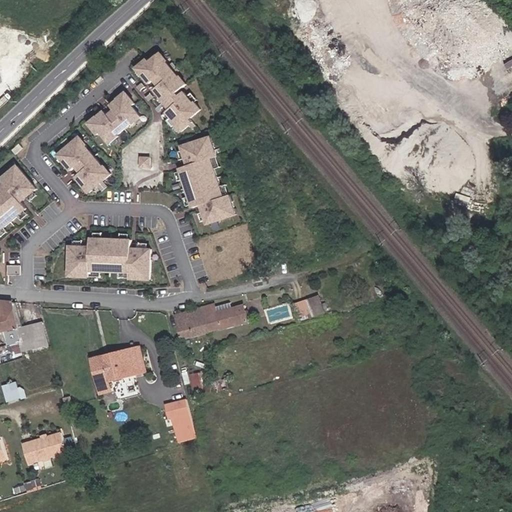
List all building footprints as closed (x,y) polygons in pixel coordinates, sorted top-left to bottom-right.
[(191,119),(201,110),(195,102),(194,103),(184,91),(179,96),(177,93),(188,84),(181,76),(180,77),(168,62),(169,61),(162,53),(151,61),(149,58),(137,68),(144,77),(145,77),(151,84),(157,79),(162,85),(156,90),(162,97),(161,97),(167,105),(165,108),(172,117),(177,123),(176,124),(182,132),(194,122),(191,119)] [(141,91),(146,87),(143,83),(138,87),(141,91)] [(111,143),(142,117),(133,106),(136,104),(127,92),(118,99),(119,100),(112,106),(117,112),(111,117),(106,111),(99,117),(98,116),(89,123),(99,135),(102,132),(111,143)] [(150,101),(155,97),(151,93),(146,97),(150,101)] [(176,124),(177,123),(172,117),(168,120),(173,126),(176,124)] [(104,181),(112,174),(105,166),(104,166),(87,146),(88,145),(81,137),(73,144),(67,148),(59,155),(65,163),(66,162),(72,170),(78,164),(84,171),(78,176),(84,183),(83,184),(90,192),(99,186),(104,181)] [(215,166),(212,159),(217,157),(218,157),(212,137),(183,146),(185,154),(188,161),(189,165),(181,168),(181,169),(184,176),(191,200),(193,207),(194,208),(202,205),(203,209),(206,217),(208,224),(237,215),(230,195),(225,197),(222,189),(215,166)] [(73,144),(68,138),(62,142),(67,148),(73,144)] [(17,154),(24,148),(20,144),(13,150),(17,154)] [(151,167),(151,158),(142,157),(142,167),(151,167)] [(27,209),(28,208),(22,202),(25,199),(31,194),(37,189),(18,166),(2,179),(2,180),(6,184),(0,189),(0,231),(2,230),(21,214),(27,209)] [(104,191),(109,187),(104,181),(99,186),(104,191)] [(29,203),(35,198),(31,194),(25,199),(29,203)] [(24,218),(30,213),(27,209),(21,214),(24,218)] [(152,279),(153,249),(145,249),(137,248),(133,248),(133,240),(132,240),(124,239),(100,238),(92,238),(91,238),(90,246),(86,246),(79,246),(71,246),(70,276),(91,277),(91,276),(91,271),(98,271),(123,272),(131,272),(131,277),(131,278),(152,279)] [(21,275),(21,265),(8,265),(8,275),(21,275)] [(324,312),(319,296),(309,299),(315,315),(324,312)] [(315,315),(309,299),(295,304),(300,320),(315,315)] [(0,331),(23,326),(16,302),(1,300),(0,300),(0,331)] [(248,321),(244,305),(233,308),(231,302),(215,307),(215,304),(203,308),(209,332),(248,321)] [(209,332),(203,308),(175,315),(181,340),(182,339),(209,332)] [(48,344),(42,322),(17,328),(23,351),(48,344)] [(144,371),(138,348),(121,352),(122,354),(130,353),(135,371),(127,373),(127,376),(144,371)] [(127,376),(127,373),(135,371),(130,353),(122,354),(121,352),(93,360),(98,379),(108,377),(109,376),(110,380),(127,376)] [(228,389),(226,380),(203,384),(201,373),(192,374),(195,395),(228,389)] [(112,391),(108,377),(98,379),(102,393),(112,391)] [(21,398),(16,382),(4,386),(8,402),(21,398)] [(190,408),(188,400),(169,405),(179,442),(198,437),(190,408)] [(68,452),(62,433),(23,444),(29,464),(68,452)]
